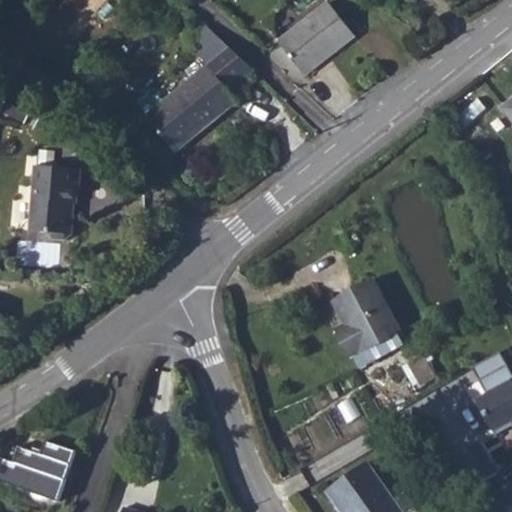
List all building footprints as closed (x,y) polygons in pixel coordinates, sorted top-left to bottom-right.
[(355,36),(329,2),(280,41),(306,74),(355,36)] [(148,113),(175,148),(237,101),(227,88),(254,68),(218,34),(197,51),(209,66),(148,113)] [(74,194),(76,164),(31,161),(27,221),(43,222),(43,228),(64,230),(67,193),(74,194)] [(356,359),(404,333),(378,287),(345,306),(357,328),(343,336),(356,359)] [(0,329),(9,322),(0,311),(0,329)] [(411,348),(404,334),(375,349),(382,363),(411,348)] [(511,383),(498,359),(476,372),(489,395),(474,404),(494,438),(511,427),(511,383)] [(0,485),(61,503),(77,451),(49,442),(45,455),(21,448),(16,463),(0,457),(0,485)] [(406,511),(375,460),(328,489),(342,511),(406,511)]
